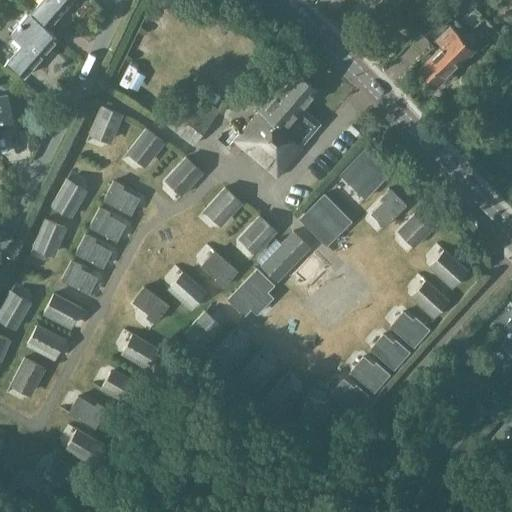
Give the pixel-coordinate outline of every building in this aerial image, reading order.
[(47,27),(70,0),(39,0),(29,11),(47,27)] [(383,0),(374,9),(390,26),(416,0),(383,0)] [(446,0),(439,7),(451,20),(469,3),(466,0),(446,0)] [(20,44),(5,61),(23,77),(55,39),(27,14),(9,35),(20,44)] [(475,49),(452,26),(437,40),(443,46),(421,69),(438,86),(475,49)] [(241,148),(275,178),(302,147),(299,145),(305,140),(318,124),(302,109),(317,92),(293,71),(258,110),(259,111),(227,148),(235,155),(241,148)] [(187,97),(183,102),(174,94),(157,116),(193,145),(218,113),(198,98),(195,101),(191,98),(190,100),(187,97)] [(0,127),(11,126),(5,97),(0,98),(0,127)] [(87,134),(110,144),(122,114),(99,105),(87,134)] [(145,127),(125,151),(144,166),(164,141),(145,127)] [(338,174),(364,200),(391,171),(364,146),(338,174)] [(184,155),(163,179),(180,195),(202,172),(184,155)] [(49,205),(70,218),(87,190),(65,177),(49,205)] [(102,200),(130,215),(139,198),(121,188),(123,185),(113,180),(102,200)] [(224,186),(202,210),(220,226),(242,202),(224,186)] [(370,213),(384,227),(406,205),(389,188),(381,197),(384,199),(370,213)] [(298,219),(320,242),(343,219),(321,197),(298,219)] [(88,227),(116,242),(125,224),(108,215),(109,212),(99,206),(88,227)] [(418,207),(395,229),(412,247),(435,224),(418,207)] [(236,238),(254,254),(276,231),(258,214),(236,238)] [(31,248),(54,257),(66,227),(43,218),(31,248)] [(260,266),(278,283),(312,248),(294,231),(260,266)] [(74,254),(102,268),(111,250),(93,241),(95,238),(85,233),(74,254)] [(466,269),(443,248),(427,266),(450,287),(466,269)] [(213,281),(222,289),(237,271),(214,250),(201,264),(216,278),(213,281)] [(59,280),(87,295),(96,277),(79,268),(81,265),(70,259),(59,280)] [(256,267),(226,298),(243,315),(250,308),(256,314),(272,296),(267,291),(273,284),(256,267)] [(206,291),(182,270),(166,287),(190,309),(206,291)] [(448,300),(424,278),(408,296),(432,317),(448,300)] [(145,317),(154,323),(168,305),(143,286),(131,302),(147,313),(145,317)] [(0,306),(0,321),(15,330),(31,302),(9,290),(0,306)] [(41,313),(69,328),(81,307),(53,292),(41,313)] [(203,311),(182,334),(200,351),(222,327),(203,311)] [(389,326),(413,347),(429,329),(420,322),(417,324),(402,311),(389,326)] [(24,345),(53,360),(65,338),(36,323),(24,345)] [(511,327),(499,342),(511,354),(511,327)] [(132,333),(120,354),(148,370),(160,349),(132,333)] [(229,333),(207,357),(226,373),(247,349),(229,333)] [(369,348),(393,370),(409,352),(400,344),(397,347),(383,334),(369,348)] [(0,363),(10,339),(0,335),(0,363)] [(455,344),(451,349),(471,368),(481,358),(460,339),(455,344)] [(257,355),(235,379),(254,395),(275,372),(257,355)] [(23,356),(8,384),(30,395),(44,367),(23,356)] [(349,371),(373,392),(389,374),(380,367),(378,369),(363,356),(349,371)] [(111,368),(99,389),(129,406),(141,385),(111,368)] [(329,394),(354,415),(369,397),(355,385),(353,388),(342,379),(329,394)] [(279,419),(300,395),(284,380),(262,403),(279,419)] [(496,392),(491,398),(499,404),(504,399),(496,392)] [(67,412),(94,429),(106,408),(96,402),(94,405),(77,395),(67,412)] [(319,435),(328,404),(306,397),(296,427),(319,435)] [(440,435),(465,457),(499,419),(479,402),(465,418),(459,413),(440,435)] [(488,441),(508,459),(511,454),(511,415),(488,441)] [(76,427),(64,448),(91,464),(103,444),(76,427)] [(53,454),(41,475),(69,492),(81,471),(53,454)] [(15,502),(32,511),(45,511),(54,498),(44,492),(42,495),(25,485),(15,502)]
